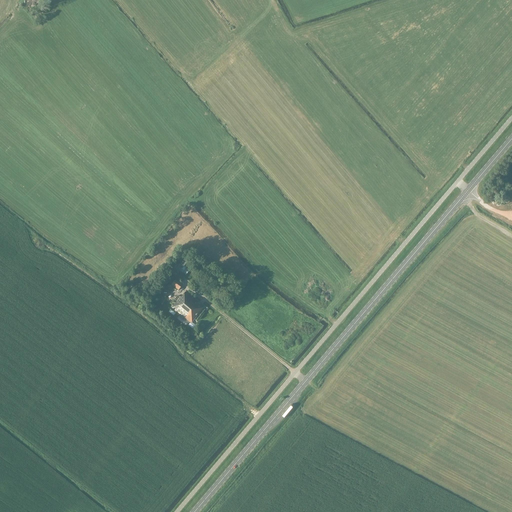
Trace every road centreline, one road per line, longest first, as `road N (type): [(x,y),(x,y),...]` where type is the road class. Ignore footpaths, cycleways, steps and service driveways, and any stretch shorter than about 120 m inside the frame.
road 1 (unclassified): [(294,373),(457,181)]
road 2 (primary): [(305,381),(467,190)]
road 3 (unclassified): [(176,511),(294,373)]
road 4 (primary): [(194,511),(305,381)]
